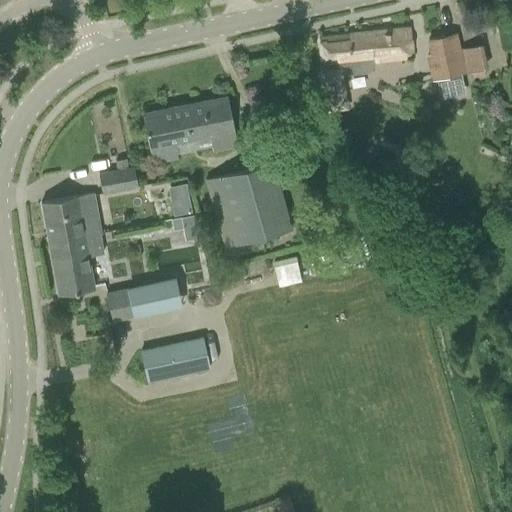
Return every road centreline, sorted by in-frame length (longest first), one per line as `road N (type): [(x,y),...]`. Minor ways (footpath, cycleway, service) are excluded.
road 1 (tertiary): [(0,504),(18,381),(0,219)]
road 2 (tertiary): [(95,57),(326,0)]
road 3 (tertiary): [(0,193),(37,95),(95,57)]
